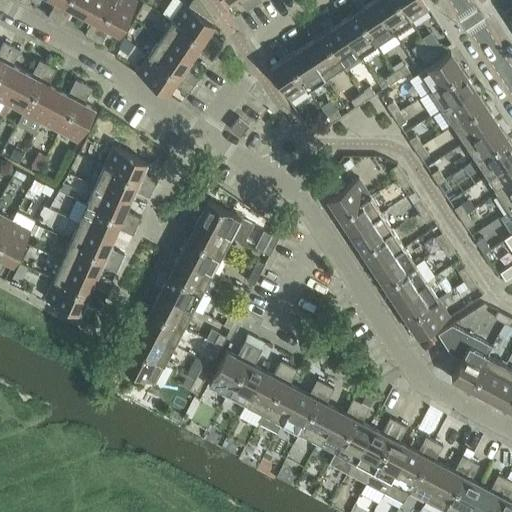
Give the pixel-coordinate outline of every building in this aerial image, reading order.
[(54,0),(56,1),(48,15),(57,20),(67,0),(54,0)] [(67,0),(57,20),(65,24),(73,9),(82,14),(90,0),(67,0)] [(90,0),(82,14),(92,20),(84,34),(93,39),(113,0),(90,0)] [(135,0),(113,0),(93,39),(101,43),(109,29),(120,34),(137,1),(135,0)] [(254,5),(251,0),(225,0),(227,2),(230,0),(239,0),(246,10),(254,5)] [(373,0),(356,11),(377,43),(394,32),(373,0)] [(397,0),(373,0),(394,32),(411,20),(397,0)] [(423,0),(397,0),(411,20),(429,9),(423,0)] [(184,2),(172,20),(217,51),(222,43),(208,33),(215,24),(184,2)] [(356,11),(339,22),(360,54),(377,43),(356,11)] [(172,20),(160,37),(191,58),(198,49),(211,59),(217,51),(172,20)] [(339,22),(322,33),(343,65),(360,54),(339,22)] [(322,33),(305,45),(325,76),(343,65),(322,33)] [(160,37),(149,54),(194,85),(199,77),(185,67),(191,58),(160,37)] [(0,67),(12,45),(4,40),(0,46),(0,67)] [(439,42),(429,48),(434,55),(444,49),(439,42)] [(12,45),(0,67),(0,99),(5,102),(22,69),(13,64),(21,49),(12,45)] [(305,45),(288,56),(308,87),(325,76),(305,45)] [(434,55),(429,48),(420,55),(424,61),(434,55)] [(419,72),(431,90),(463,69),(451,51),(419,72)] [(194,85),(149,54),(137,72),(168,93),(175,83),(189,93),(194,85)] [(308,87),(288,56),(270,68),(290,99),(308,87)] [(22,69),(5,102),(23,112),(48,64),(40,59),(32,74),(22,69)] [(48,64),(23,112),(41,121),(58,88),(49,83),(57,68),(48,64)] [(405,64),(395,71),(400,77),(410,71),(405,64)] [(463,69),(431,90),(442,107),(474,86),(463,69)] [(400,77),(395,71),(385,77),(390,84),(400,77)] [(58,88),(41,121),(59,131),(84,83),(76,78),(68,93),(58,88)] [(84,83),(59,131),(78,141),(96,108),(85,102),(93,87),(84,83)] [(474,86),(442,107),(453,124),(485,103),(474,86)] [(371,87),(361,93),(365,100),(375,93),(371,87)] [(365,100),(361,93),(351,99),(356,106),(365,100)] [(387,105),(393,115),(400,110),(393,101),(387,105)] [(485,103),(453,124),(465,141),(496,120),(485,103)] [(337,109),(327,115),(331,122),(341,116),(337,109)] [(400,110),(393,115),(400,125),(406,120),(400,110)] [(331,122),(327,115),(317,122),(321,129),(331,122)] [(239,117),(230,128),(241,136),(249,125),(239,117)] [(496,120),(465,141),(476,158),(507,137),(496,120)] [(409,139),(416,149),(422,144),(416,135),(409,139)] [(511,144),(507,137),(476,158),(487,175),(511,159),(511,144)] [(422,144),(416,149),(422,159),(429,154),(422,144)] [(113,146),(104,166),(154,188),(157,179),(142,172),(147,161),(113,146)] [(15,149),(10,157),(19,162),(24,153),(15,149)] [(39,151),(32,165),(39,169),(47,156),(39,151)] [(350,159),(342,163),(345,170),(353,165),(350,159)] [(511,159),(487,175),(499,193),(511,183),(511,159)] [(390,168),(397,178),(404,174),(397,164),(390,168)] [(104,166),(96,184),(130,200),(134,190),(150,196),(154,188),(104,166)] [(431,173),(438,183),(445,178),(438,169),(431,173)] [(404,174),(397,178),(403,188),(410,183),(404,174)] [(327,198),(339,216),(371,195),(359,177),(327,198)] [(445,178),(438,183),(444,193),(451,188),(445,178)] [(35,179),(30,188),(40,193),(45,184),(35,179)] [(511,183),(499,193),(510,210),(511,208),(511,183)] [(96,184),(87,203),(137,225),(141,216),(126,209),(130,200),(96,184)] [(371,195),(339,216),(350,233),(382,212),(371,195)] [(413,202),(419,212),(426,208),(420,198),(413,202)] [(208,199),(198,218),(232,236),(242,217),(208,199)] [(87,203),(79,222),(113,237),(118,227),(133,234),(137,225),(87,203)] [(454,208),(461,217),(467,213),(461,203),(454,208)] [(426,208),(419,212),(426,222),(433,218),(426,208)] [(382,212),(350,233),(362,250),(393,229),(382,212)] [(0,213),(0,242),(12,220),(0,213)] [(467,213),(461,217),(467,227),(474,223),(467,213)] [(198,218),(189,236),(222,254),(232,236),(198,218)] [(12,220),(0,242),(0,262),(3,258),(13,263),(31,230),(12,220)] [(79,222),(71,240),(120,262),(124,253),(109,247),(113,237),(79,222)] [(35,223),(30,232),(39,237),(44,228),(35,223)] [(270,254),(274,247),(283,230),(276,226),(263,251),(270,254)] [(393,229),(362,250),(373,267),(404,246),(393,229)] [(435,236),(442,246),(448,242),(442,232),(435,236)] [(511,232),(504,238),(511,250),(511,263),(500,271),(505,279),(511,274),(511,232)] [(189,236),(179,254),(213,272),(222,254),(189,236)] [(483,237),(476,241),(483,251),(489,247),(483,237)] [(71,240),(62,259),(97,274),(101,264),(117,271),(120,262),(71,240)] [(448,242),(442,246),(448,256),(455,252),(448,242)] [(404,246),(373,267),(384,284),(415,263),(404,246)] [(179,254),(170,272),(203,290),(213,272),(179,254)] [(62,259),(54,277),(104,299),(108,291),(92,284),(97,274),(62,259)] [(258,259),(252,270),(260,274),(265,263),(258,259)] [(415,263),(384,284),(395,301),(427,280),(415,263)] [(458,270),(464,280),(471,276),(464,266),(458,270)] [(260,274),(252,270),(247,280),(254,284),(260,274)] [(170,272),(160,291),(193,308),(203,290),(170,272)] [(471,276),(464,280),(471,290),(477,286),(471,276)] [(104,299),(54,277),(45,297),(80,312),(85,302),(100,308),(104,299)] [(427,280),(395,301),(406,318),(438,298),(427,280)] [(160,291),(150,309),(184,326),(193,308),(160,291)] [(239,295),(233,306),(241,310),(246,299),(239,295)] [(438,298),(406,318),(418,336),(450,316),(438,298)] [(220,299),(215,309),(228,316),(233,306),(220,299)] [(241,310),(233,306),(228,316),(235,320),(241,310)] [(150,309),(141,327),(174,344),(184,326),(150,309)] [(494,317),(505,323),(508,316),(498,310),(494,317)] [(511,326),(505,323),(499,333),(507,337),(511,327),(511,326)] [(452,324),(438,333),(450,352),(462,358),(451,378),(471,388),(488,355),(488,354),(492,345),(452,324)] [(141,327),(131,345),(165,363),(174,344),(141,327)] [(220,332),(214,342),(221,346),(227,336),(220,332)] [(237,355),(227,349),(209,383),(228,393),(257,338),(249,333),(237,355)] [(257,338),(228,393),(246,402),(264,369),(254,364),(262,349),(261,348),(264,342),(257,338)] [(221,346),(214,342),(209,353),(216,357),(221,346)] [(165,363),(131,345),(121,364),(155,382),(165,363)] [(488,355),(471,388),(489,397),(506,364),(488,355)] [(264,369),(246,402),(264,412),(290,363),(281,359),(273,374),(264,369)] [(290,363),(264,412),(282,421),(300,388),(290,383),(298,368),(290,363)] [(511,367),(506,364),(489,397),(507,407),(511,396),(511,367)] [(201,368),(195,379),(202,382),(208,372),(201,368)] [(108,373),(104,381),(116,387),(120,379),(117,377),(108,373)] [(300,388),(282,421),(300,431),(326,383),(317,378),(309,393),(300,388)] [(202,382),(195,379),(190,389),(197,393),(202,382)] [(326,383),(300,431),(318,440),(336,407),(326,402),(334,387),(326,383)] [(318,440),(336,449),(336,450),(362,401),(353,397),(345,412),(336,407),(318,440)] [(336,450),(336,449),(329,462),(348,472),(372,426),(362,421),(370,406),(362,401),(336,450)] [(372,426),(348,472),(366,482),(398,421),(390,416),(382,431),(372,426)] [(398,421),(366,482),(384,491),(409,445),(399,440),(407,425),(398,421)] [(409,445),(384,491),(403,501),(410,488),(409,488),(434,440),(426,435),(418,450),(409,445)] [(409,488),(410,488),(427,497),(445,464),(435,459),(443,444),(434,440),(409,488)] [(467,448),(463,455),(470,459),(474,452),(467,448)] [(445,464),(427,497),(445,507),(470,459),(463,455),(462,454),(454,469),(445,464)] [(470,459),(445,507),(454,511),(465,511),(481,483),(471,478),(479,463),(470,459)] [(481,483),(465,511),(488,511),(506,478),(498,473),(490,488),(481,483)] [(511,480),(506,478),(488,511),(511,511),(511,499),(507,497),(511,487),(511,480)]
